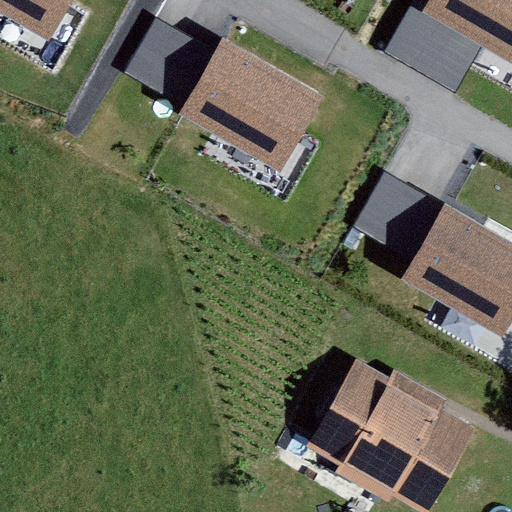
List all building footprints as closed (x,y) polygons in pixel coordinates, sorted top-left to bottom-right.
[(74,0),(0,0),(0,26),(43,53),(74,0)] [(511,0),(418,0),(418,2),(450,21),(511,57),(511,0)] [(185,25),(160,9),(127,64),(179,96),(212,42),(185,25)] [(332,89),(231,29),(174,124),(274,184),(332,89)] [(418,179),(388,160),(354,214),(406,246),(440,192),(418,179)] [(511,326),(511,216),(460,185),(403,281),(503,341),(511,326)] [(310,440),(431,504),(475,422),(478,416),(357,352),(310,440)]
